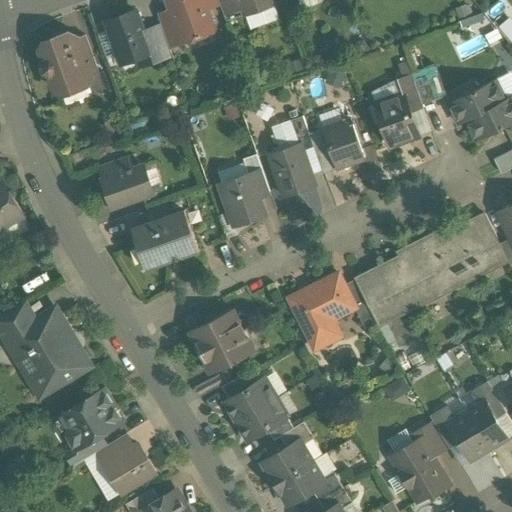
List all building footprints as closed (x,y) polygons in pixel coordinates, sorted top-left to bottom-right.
[(203,0),(168,0),(172,11),(173,10),(184,41),(215,30),(207,7),(206,7),(203,0)] [(219,0),(220,2),(224,14),(243,7),(245,7),(242,0),(219,0)] [(272,0),(242,0),(245,7),(243,7),(246,14),(274,4),(272,0)] [(274,4),(246,14),(251,28),(279,18),(274,4)] [(172,11),(158,16),(161,25),(169,46),(184,41),(173,10),(172,11)] [(137,11),(106,22),(121,63),(150,52),(151,52),(144,31),(137,11)] [(161,25),(144,31),(151,52),(150,52),(153,62),(172,55),(169,46),(161,25)] [(69,35),(39,46),(44,60),(41,65),(44,72),(50,76),(54,74),(60,93),(86,83),(84,78),(71,40),(69,35)] [(86,35),(71,40),(84,78),(99,73),(86,35)] [(412,73),(398,78),(404,93),(405,93),(411,112),(424,108),(422,104),(414,81),(412,73)] [(426,76),(414,81),(422,104),(434,99),(426,76)] [(470,92),(461,96),(462,97),(458,99),(454,98),(451,100),(448,106),(450,110),(454,111),(460,123),(467,120),(467,119),(507,99),(497,79),(470,93),(470,92)] [(404,93),(376,103),(391,146),(419,136),(411,112),(405,93),(404,93)] [(511,96),(507,99),(467,119),(473,132),(472,134),(474,139),(480,141),(484,139),(485,136),(490,133),(490,134),(499,130),(498,129),(511,122),(511,96)] [(321,123),(343,118),(341,108),(319,113),(321,123)] [(303,116),(291,121),(299,144),(301,143),(303,150),(314,146),(309,133),(303,116)] [(119,121),(112,117),(107,127),(114,131),(119,121)] [(351,119),(324,128),(328,141),(337,167),(365,157),(351,119)] [(328,141),(323,144),(318,130),(309,133),(314,146),(323,173),(338,168),(337,167),(328,141)] [(299,144),(284,149),(280,147),(274,149),(272,153),(270,154),(284,196),(315,186),(303,150),(301,143),(299,144)] [(511,152),(496,161),(502,173),(511,168),(511,152)] [(129,157),(103,166),(107,177),(133,168),(129,157)] [(107,177),(103,179),(113,207),(154,193),(144,165),(133,168),(107,177)] [(262,170),(251,174),(258,195),(270,191),(262,170)] [(251,174),(221,184),(235,225),(265,214),(258,195),(251,174)] [(3,181),(0,183),(0,227),(23,213),(3,181)] [(511,204),(499,212),(511,238),(511,204)] [(184,210),(168,215),(173,230),(165,233),(169,242),(176,239),(182,257),(199,252),(184,210)] [(437,233),(407,248),(409,252),(380,266),(386,277),(389,276),(406,310),(508,259),(500,244),(485,214),(439,237),(437,233)] [(168,215),(132,228),(147,270),(182,257),(176,239),(169,242),(165,233),(173,230),(168,215)] [(511,238),(500,244),(508,259),(511,267),(511,266),(511,238)] [(380,266),(355,279),(378,324),(406,310),(389,276),(386,277),(380,266)] [(339,273),(289,298),(314,347),(341,334),(332,317),(354,307),(356,305),(345,284),(339,273)] [(378,324),(355,279),(345,284),(356,305),(354,307),(366,331),(378,324)] [(24,300),(0,315),(0,330),(7,342),(20,334),(19,333),(37,322),(24,300)] [(217,317),(212,315),(206,318),(204,323),(199,326),(190,330),(189,331),(200,352),(244,330),(233,309),(217,317)] [(74,335),(58,310),(54,312),(48,311),(47,316),(37,322),(19,333),(20,334),(29,349),(24,352),(22,358),(31,373),(36,374),(45,388),(61,379),(67,380),(76,375),(77,369),(90,361),(80,346),(76,345),(76,346),(71,339),(72,338),(74,335)] [(193,315),(184,320),(189,331),(190,330),(199,326),(193,315)] [(244,330),(200,352),(211,373),(226,366),(231,368),(237,365),(239,360),(254,352),(244,330)] [(227,369),(218,374),(224,385),(233,380),(227,369)] [(224,385),(222,386),(229,399),(260,381),(254,369),(233,380),(224,385)] [(229,399),(226,401),(237,420),(276,397),(265,378),(260,381),(229,399)] [(488,382),(471,392),(478,404),(485,400),(496,419),(507,412),(488,382)] [(124,420),(106,389),(62,415),(69,427),(67,434),(75,447),(76,448),(100,434),(124,420)] [(276,397),(237,420),(248,439),(267,428),(287,416),(276,397)] [(496,419),(485,400),(478,404),(467,411),(489,448),(508,438),(496,419)] [(447,406),(431,416),(434,422),(439,429),(449,423),(449,422),(455,418),(447,406)] [(489,448),(467,411),(455,418),(449,422),(449,423),(471,459),(489,448)] [(287,416),(267,428),(274,440),(281,436),(294,428),(287,416)] [(294,428),(281,436),(287,446),(300,438),(303,443),(314,437),(305,422),(294,428)] [(434,422),(411,437),(414,442),(414,443),(420,439),(430,457),(449,446),(439,429),(434,422)] [(100,434),(76,448),(75,447),(66,453),(73,465),(96,452),(107,445),(100,434)] [(107,445),(96,452),(104,466),(106,464),(105,463),(133,447),(126,434),(107,445)] [(287,446),(261,461),(275,483),(313,460),(303,443),(300,438),(287,446)] [(420,439),(414,443),(414,442),(395,454),(405,471),(401,473),(409,486),(413,483),(422,499),(434,491),(435,493),(446,487),(436,470),(437,469),(430,457),(420,439)] [(154,472),(138,444),(133,447),(105,463),(106,464),(122,491),(154,472)] [(313,460),(275,483),(288,505),(313,490),(326,482),(323,476),(313,460)] [(334,469),(323,476),(326,482),(313,490),(319,500),(344,486),(334,469)] [(344,486),(319,500),(326,510),(339,503),(342,508),(353,502),(344,486)] [(151,488),(125,504),(130,511),(140,511),(159,501),(151,488)] [(188,511),(176,491),(159,501),(140,511),(188,511)] [(326,510),(322,511),(344,511),(342,508),(339,503),(326,510)]
